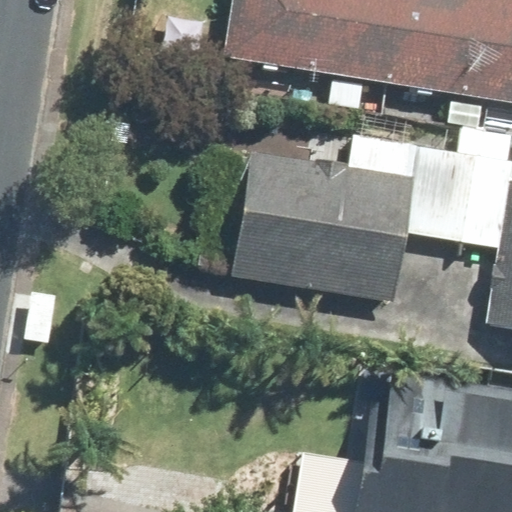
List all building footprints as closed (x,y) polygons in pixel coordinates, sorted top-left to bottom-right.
[(226,0),(219,53),(386,80),(399,0),(226,0)] [(511,0),(399,0),(386,80),(511,99),(511,0)] [(328,75),(325,102),(356,106),(359,79),(328,75)] [(445,118),(476,122),(479,101),(447,98),(445,118)] [(248,149),(228,273),(388,298),(399,228),(442,235),(455,150),(409,143),(412,125),(359,117),(357,134),(348,133),(343,164),(248,149)] [(114,118),(110,138),(124,141),(128,120),(114,118)] [(442,235),(457,238),(453,260),(488,267),(481,311),(511,316),(511,132),(461,123),(455,150),(442,235)] [(511,511),(511,396),(390,378),(385,410),(368,407),(351,511),(511,511)]
